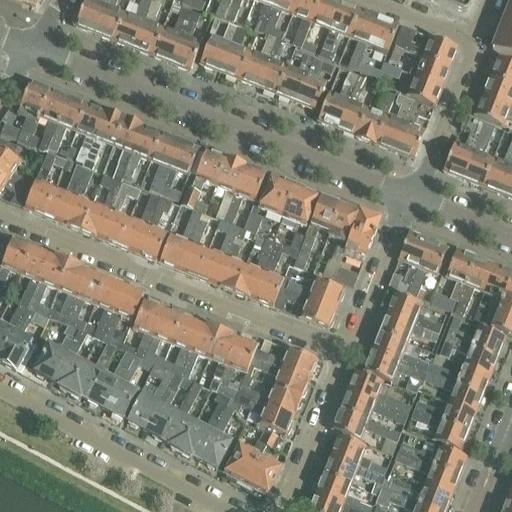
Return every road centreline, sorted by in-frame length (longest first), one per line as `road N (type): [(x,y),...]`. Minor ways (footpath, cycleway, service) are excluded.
road 1 (unclassified): [(411,201),(27,47)]
road 2 (residential): [(347,357),(0,211)]
road 3 (unclassified): [(225,511),(0,392)]
road 4 (residential): [(411,201),(477,36)]
road 5 (residential): [(347,357),(411,201)]
road 6 (residential): [(280,511),(347,357)]
